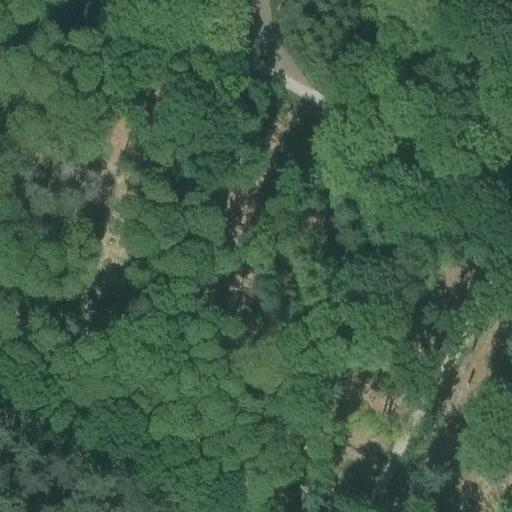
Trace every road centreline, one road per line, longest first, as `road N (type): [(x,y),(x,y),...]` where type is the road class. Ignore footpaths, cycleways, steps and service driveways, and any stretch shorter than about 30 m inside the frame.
road 1 (unclassified): [(256,0),(279,67),(315,103),(511,210)]
road 2 (unclassified): [(357,511),(511,240)]
road 3 (unclassified): [(0,382),(224,511)]
